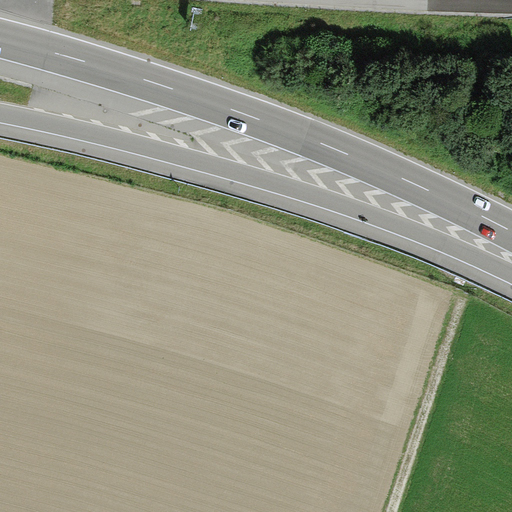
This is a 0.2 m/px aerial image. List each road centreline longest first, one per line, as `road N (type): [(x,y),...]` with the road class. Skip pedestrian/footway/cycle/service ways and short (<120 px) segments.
road 1 (motorway): [(0,38),(245,114),(511,231)]
road 2 (motorway): [(0,113),(299,190),(511,273)]
